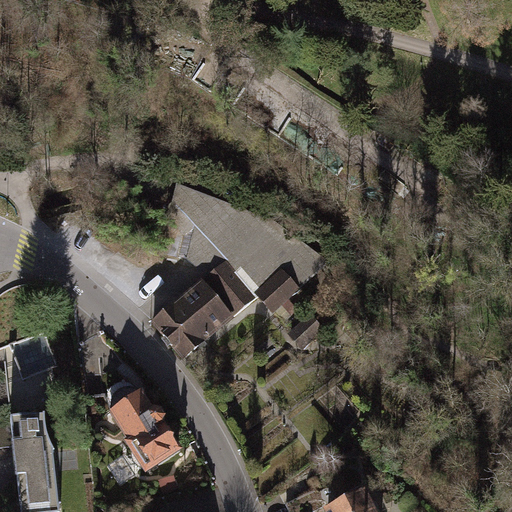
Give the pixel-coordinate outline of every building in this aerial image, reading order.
[(204,280),(151,322),(182,361),(236,317),(244,311),(256,301),(225,262),(211,274),(204,280)] [(305,291),(282,267),(257,292),(280,316),(305,291)] [(20,376),(57,369),(50,334),(14,341),(20,376)] [(116,403),(107,409),(144,472),(179,452),(142,388),(134,392),(131,390),(129,388),(126,387),(124,386),(121,386),(119,387),(117,389),(115,391),(115,394),(115,396),(115,400),(116,403)] [(47,410),(5,415),(10,442),(9,448),(14,468),(14,477),(18,511),(41,511),(59,510),(47,410)] [(126,454),(113,462),(126,480),(138,471),(126,454)] [(377,511),(365,487),(323,508),(325,511),(377,511)]
